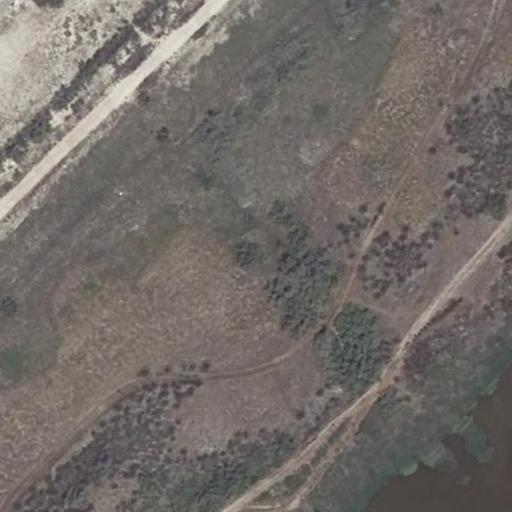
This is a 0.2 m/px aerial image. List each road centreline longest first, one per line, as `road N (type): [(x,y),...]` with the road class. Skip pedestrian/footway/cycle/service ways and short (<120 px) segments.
road 1 (track): [(498,0),(494,26),(329,321),(296,352),(243,373),(117,394),(5,511)]
road 2 (track): [(227,511),(379,378),(511,207)]
road 3 (track): [(0,215),(215,0)]
road 4 (track): [(456,278),(449,228),(416,165)]
